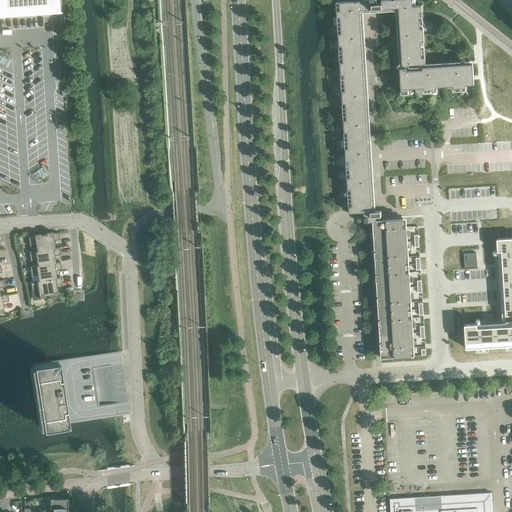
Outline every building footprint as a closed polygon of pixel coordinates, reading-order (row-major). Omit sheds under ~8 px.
[(0,0),(0,16),(10,16),(22,15),(42,14),(51,13),(58,13),(59,13),(60,13),(61,13),(59,0),(0,0)] [(349,213),(364,212),(372,212),(360,10),(377,9),(377,4),(376,0),(369,0),(339,2),(340,11),(337,11),(348,198),(348,200),(347,202),(347,203),(347,204),(348,205),(349,206),(349,213)] [(381,0),(381,4),(377,4),(377,9),(398,8),(402,66),(425,64),(422,20),(423,19),(423,18),(423,17),(423,16),(423,15),(423,14),(422,13),(422,5),(413,6),(412,0),(381,0)] [(399,69),(401,92),(408,91),(408,89),(423,88),(424,90),(437,90),(437,87),(452,86),(452,89),(465,88),(465,85),(474,85),(473,79),(475,79),(475,68),(473,68),(472,64),(399,69)] [(372,212),(364,212),(364,221),(364,223),(372,222),(381,358),(411,357),(411,348),(414,348),(406,227),(403,227),(403,219),(381,220),(381,215),(381,211),(372,212)] [(35,246),(36,251),(36,252),(55,249),(55,248),(53,241),(59,240),(58,233),(28,238),(29,247),(35,246)] [(511,238),(497,239),(497,252),(498,252),(502,323),(477,325),(477,324),(464,325),(466,349),(475,349),(476,353),(488,352),(488,348),(505,347),(506,351),(511,350),(511,238)] [(36,261),(37,266),(37,267),(56,264),(55,263),(54,256),(60,255),(59,248),(55,248),(55,249),(36,252),(36,251),(29,252),(30,262),(36,261)] [(477,267),(476,253),(463,254),(464,268),(477,267)] [(37,276),(38,281),(56,278),(55,271),(61,270),(60,262),(55,263),(56,264),(37,267),(37,266),(29,267),(31,277),(37,276)] [(38,281),(30,282),(32,291),(38,290),(39,297),(57,294),(56,285),(62,284),(61,277),(56,278),(38,281)] [(0,311),(4,311),(2,303),(8,302),(7,295),(0,295),(0,311)] [(32,365),(41,428),(66,425),(57,361),(31,365),(32,365)] [(492,511),(491,493),(389,499),(390,511),(492,511)] [(52,511),(51,511),(65,511),(67,511),(67,499),(50,499),(50,511),(52,511)]
